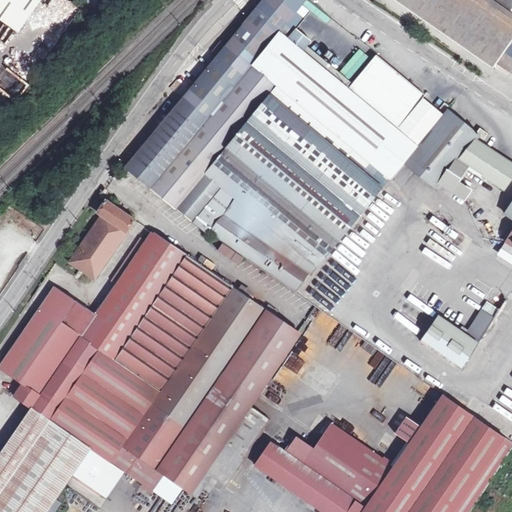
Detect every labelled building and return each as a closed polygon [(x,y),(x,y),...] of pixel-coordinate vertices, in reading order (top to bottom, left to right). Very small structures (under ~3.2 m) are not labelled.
[(0,0),(0,27),(9,34),(32,3),(26,0),(0,0)] [(291,18),(268,0),(264,0),(181,99),(121,169),(205,235),(207,232),(292,293),(305,275),(309,278),(399,166),(414,148),(394,132),(422,98),(373,58),(345,91),(300,56),(276,37),(284,27),(291,18)] [(268,0),(291,18),(305,0),(268,0)] [(511,0),(391,0),(390,2),(492,72),(495,68),(511,79),(511,0)] [(276,37),(300,56),(308,46),(284,27),(276,37)] [(443,113),(447,107),(443,104),(437,111),(441,115),(443,113)] [(414,148),(399,166),(432,192),(436,186),(460,204),(468,194),(457,186),(467,172),(500,194),(511,175),(511,167),(473,141),(476,138),(443,113),(441,115),(414,148)] [(480,132),(476,138),(481,142),(486,136),(480,132)] [(511,198),(501,215),(511,222),(511,228),(501,244),(511,251),(511,198)] [(98,220),(67,265),(91,280),(130,223),(102,204),(101,206),(94,201),(86,212),(98,220)] [(162,476),(190,495),(210,466),(255,401),(300,337),(184,258),(151,235),(143,247),(137,243),(116,275),(121,278),(99,310),(55,282),(0,364),(0,368),(25,384),(14,400),(29,410),(18,426),(0,451),(0,511),(54,511),(60,505),(54,501),(70,477),(99,497),(117,468),(153,492),(162,476)] [(511,253),(500,246),(497,252),(511,262),(511,253)] [(241,260),(233,255),(232,256),(222,248),(218,254),(235,267),(241,260)] [(484,304),(479,312),(491,320),(496,313),(484,304)] [(479,312),(462,338),(435,319),(418,345),(458,372),(491,320),(479,312)] [(293,441),(283,456),(362,511),(361,511),(469,511),(511,447),(440,398),(391,470),(376,491),(367,485),(381,464),(329,427),(311,453),(293,441)] [(210,466),(229,480),(274,415),(255,401),(210,466)] [(268,446),(252,468),(315,511),(361,511),(362,511),(283,456),(268,446)] [(391,470),(381,464),(367,485),(376,491),(391,470)] [(125,499),(142,511),(147,504),(131,491),(125,499)]
